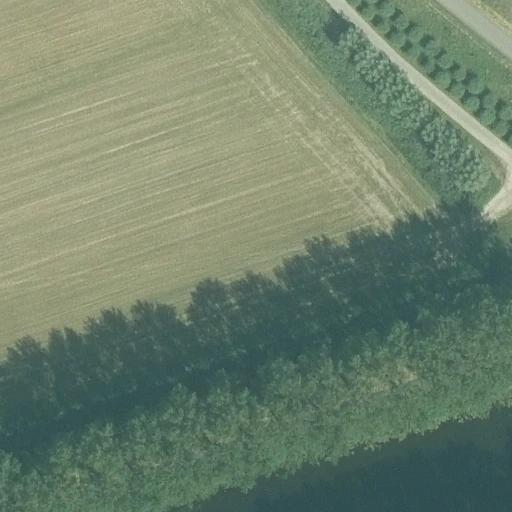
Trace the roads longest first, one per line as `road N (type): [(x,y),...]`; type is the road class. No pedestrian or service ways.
road 1 (unclassified): [(511,338),(455,373),(35,511)]
road 2 (unclassified): [(332,0),(511,160)]
